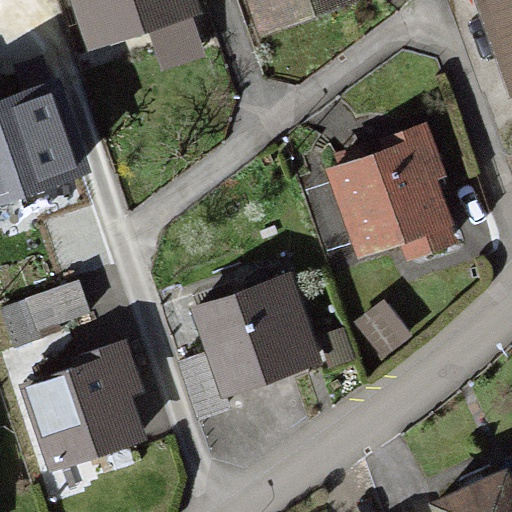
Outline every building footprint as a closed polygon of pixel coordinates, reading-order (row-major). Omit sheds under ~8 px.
[(196,0),(75,0),(87,37),(197,2),(196,0)] [(254,0),(258,12),(295,0),(254,0)] [(53,66),(0,84),(0,184),(83,156),(53,66)] [(427,130),(328,162),(358,254),(457,222),(427,130)] [(294,270),(199,298),(223,379),(318,351),(294,270)] [(135,334),(18,372),(43,447),(160,409),(135,334)] [(511,511),(511,458),(438,491),(447,511),(511,511)]
